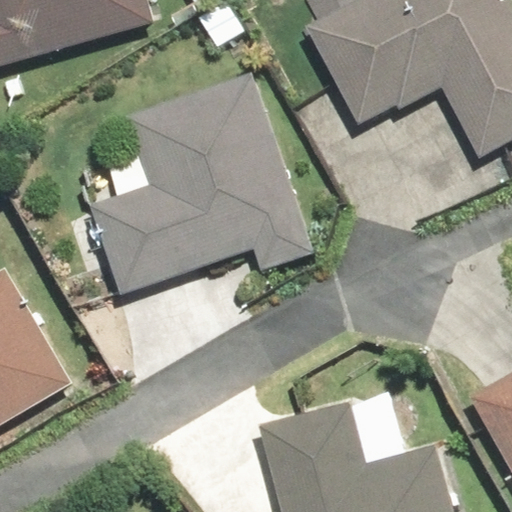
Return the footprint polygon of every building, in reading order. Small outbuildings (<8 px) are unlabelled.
[(0,0),(0,71),(164,26),(156,0),(0,0)] [(511,0),(373,0),(320,28),(372,125),(407,107),(410,111),(453,88),(490,158),(511,146),(511,0)] [(101,208),(132,296),(263,251),(270,271),(325,252),(263,76),(138,120),(161,187),(101,208)] [(0,432),(85,384),(18,269),(0,279),(0,432)] [(511,379),(482,397),(511,450),(511,379)] [(463,511),(447,447),(377,464),(361,403),(270,426),(291,511),(463,511)]
